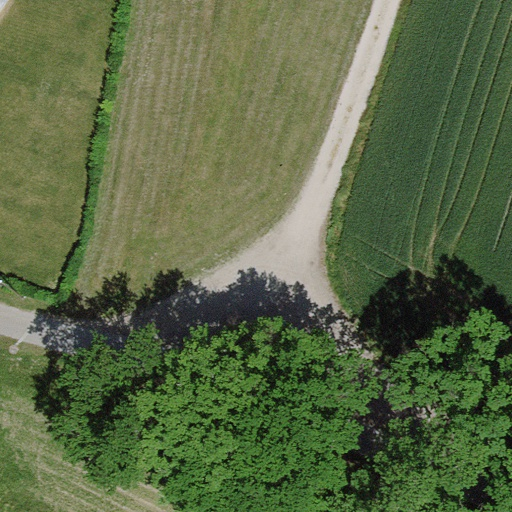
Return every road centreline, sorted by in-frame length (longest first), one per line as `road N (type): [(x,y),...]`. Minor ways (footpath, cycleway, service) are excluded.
road 1 (track): [(0,318),(249,392),(511,508)]
road 2 (track): [(392,0),(249,392)]
